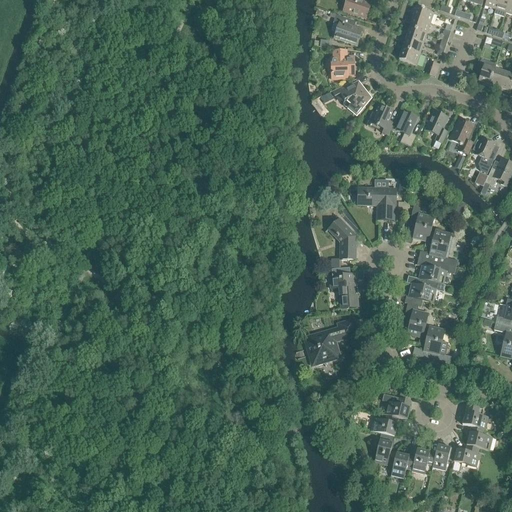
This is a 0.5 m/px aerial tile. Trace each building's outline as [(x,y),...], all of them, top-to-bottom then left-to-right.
[(347,0),(343,13),(365,21),(371,4),(357,0),(347,0)] [(423,0),(419,0),(418,5),(430,9),(432,3),(423,0)] [(486,0),(484,7),(495,10),(498,0),(486,0)] [(504,19),(505,14),(510,0),(498,0),(495,10),(494,15),(504,19)] [(433,14),(416,9),(413,19),(430,25),(433,14)] [(456,11),(454,17),(465,21),(466,15),(456,11)] [(331,30),(332,32),(336,34),(334,40),(357,47),(362,31),(354,28),(356,23),(335,16),(331,30)] [(430,25),(413,19),(409,30),(426,35),(430,25)] [(406,40),(423,46),(426,35),(409,30),(406,40)] [(423,46),(406,40),(402,50),(419,56),(423,46)] [(503,44),(492,40),(490,46),(501,49),(503,44)] [(419,56),(402,50),(399,61),(416,67),(419,56)] [(336,65),(331,66),(332,81),(344,81),(344,76),(346,76),(348,78),(354,78),(354,62),(351,62),(351,58),(346,58),(346,52),(333,52),(333,59),(336,59),(336,65)] [(478,84),(488,87),(494,70),(496,65),(481,60),(477,74),(481,75),(478,84)] [(429,76),(435,78),(439,66),(433,64),(429,76)] [(488,87),(499,91),(504,74),(494,70),(488,87)] [(511,87),(511,76),(504,74),(499,91),(510,94),(511,87)] [(349,84),(331,92),(334,98),(340,95),(344,103),(347,102),(350,106),(348,108),(356,115),(369,99),(362,93),(358,86),(352,89),(349,84)] [(323,105),(331,101),(328,94),(320,98),(323,105)] [(382,135),(388,137),(394,124),(388,122),(392,113),(378,106),(374,115),(372,114),(366,127),(382,134),(382,135)] [(404,135),(400,144),(411,149),(416,137),(411,134),(417,120),(404,113),(396,131),(404,135)] [(436,142),(432,149),(438,151),(441,145),(447,134),(442,132),(447,119),(434,113),(425,131),(437,137),(435,142),(436,142)] [(472,145),(466,142),(473,128),(458,122),(450,141),(460,145),(459,146),(461,147),(459,152),(467,156),(472,145)] [(481,144),(477,142),(473,152),(476,153),(475,156),(481,159),(480,161),(481,162),(480,165),(481,170),(480,172),(487,175),(493,162),(496,155),(491,153),(495,145),(483,140),(481,144)] [(500,186),(506,188),(511,174),(511,173),(511,170),(511,165),(501,161),(496,172),(491,169),(485,184),(493,188),(496,181),(501,183),(500,186)] [(388,190),(388,182),(381,182),(375,182),(375,190),(358,190),(357,207),(377,207),(377,212),(382,212),(382,221),(394,221),(394,208),(396,208),(396,191),(388,190)] [(400,183),(398,193),(406,194),(407,184),(400,183)] [(463,208),(464,208),(457,205),(455,212),(462,214),(463,208)] [(434,235),(428,233),(431,219),(418,216),(420,208),(414,206),(405,243),(412,245),(413,239),(418,240),(418,241),(420,241),(425,242),(424,248),(430,249),(431,250),(434,235)] [(339,261),(355,262),(356,238),(339,220),(328,231),(340,244),(340,261),(339,261)] [(442,258),(448,235),(434,232),(434,235),(431,250),(430,249),(429,255),(420,253),(418,260),(455,268),(457,262),(442,258)] [(454,275),(455,268),(418,260),(416,266),(422,268),(421,273),(420,272),(420,275),(419,280),(442,286),(445,273),(454,275)] [(331,269),(339,270),(339,261),(340,261),(331,261),(331,269)] [(342,279),(329,280),(330,291),(339,290),(340,310),(341,310),(347,310),(355,309),(353,289),(357,288),(356,275),(342,276),(342,279)] [(443,293),(445,286),(442,286),(419,280),(408,277),(406,284),(412,286),(411,290),(410,290),(410,293),(409,298),(422,302),(432,304),(435,291),(443,293)] [(420,308),(422,302),(409,298),(406,297),(404,304),(407,305),(401,328),(408,330),(406,335),(412,337),(414,338),(414,337),(419,339),(418,344),(425,346),(428,334),(427,334),(421,333),(426,315),(416,313),(418,308),(420,308)] [(495,325),(511,328),(511,308),(508,307),(508,308),(505,320),(496,318),(495,325)] [(304,340),(312,367),(318,365),(318,366),(323,365),(323,364),(339,359),(338,354),(339,354),(337,348),(336,348),(334,343),(357,336),(353,322),(338,326),(339,330),(304,340)] [(511,328),(495,325),(493,331),(508,335),(502,358),(511,360),(511,328)] [(440,355),(445,332),(429,329),(427,334),(428,334),(425,346),(423,352),(414,349),(412,356),(449,365),(451,358),(440,355)] [(386,417),(398,419),(407,422),(411,402),(399,399),(397,406),(386,403),(383,416),(386,417)] [(471,428),(483,431),(485,432),(488,419),(477,416),(479,410),(467,407),(462,426),(471,428)] [(374,420),(370,433),(381,435),(393,438),(394,438),(397,425),(396,425),(398,419),(386,417),(385,422),(374,420)] [(467,447),(478,450),(489,452),(492,439),(481,437),(483,431),(471,428),(470,434),(469,434),(466,447),(467,447)] [(387,465),(393,466),(396,454),(390,453),(392,444),(393,438),(381,435),(380,441),(379,441),(374,464),(387,467),(387,465)] [(432,467),(432,469),(445,472),(447,462),(454,463),(456,451),(450,450),(450,449),(437,446),(435,455),(432,467)] [(456,451),(454,463),(453,464),(476,469),(480,456),(477,455),(478,450),(467,447),(465,453),(456,450),(456,451)] [(415,459),(412,471),(411,473),(424,476),(427,466),(432,467),(435,455),(430,454),(430,453),(417,450),(415,459)] [(396,454),(393,466),(390,477),(403,480),(406,469),(412,471),(415,459),(409,458),(409,457),(396,454)]
